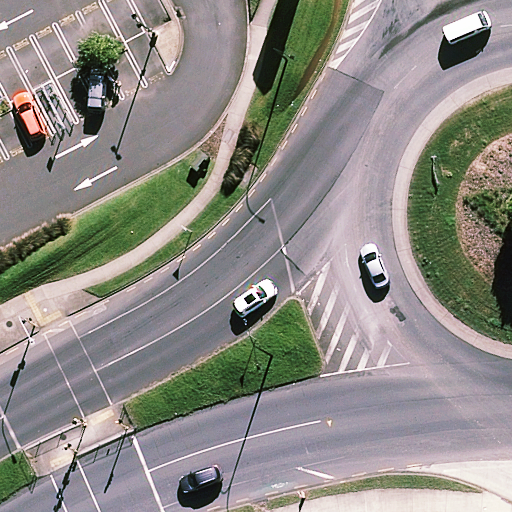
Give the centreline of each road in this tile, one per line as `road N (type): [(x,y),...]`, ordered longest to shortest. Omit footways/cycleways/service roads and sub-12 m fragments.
road 1 (secondary): [(0,417),(169,330),(282,249),(490,134)]
road 2 (secondary): [(511,347),(318,421),(240,438),(63,511)]
road 3 (unclassified): [(490,134),(442,0)]
